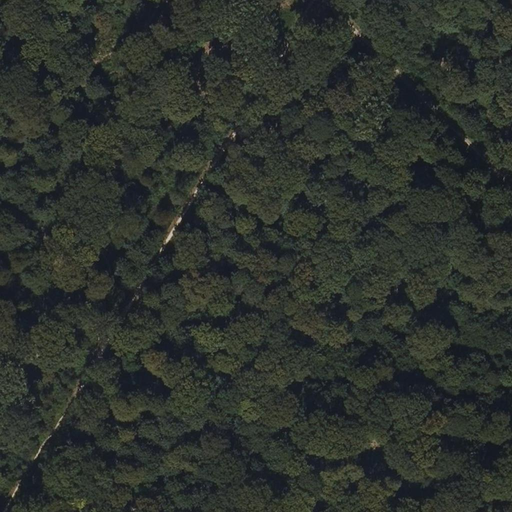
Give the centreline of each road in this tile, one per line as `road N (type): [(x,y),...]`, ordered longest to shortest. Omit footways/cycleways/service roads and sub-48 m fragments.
road 1 (track): [(311,0),(0,510)]
road 2 (track): [(332,0),(511,184)]
